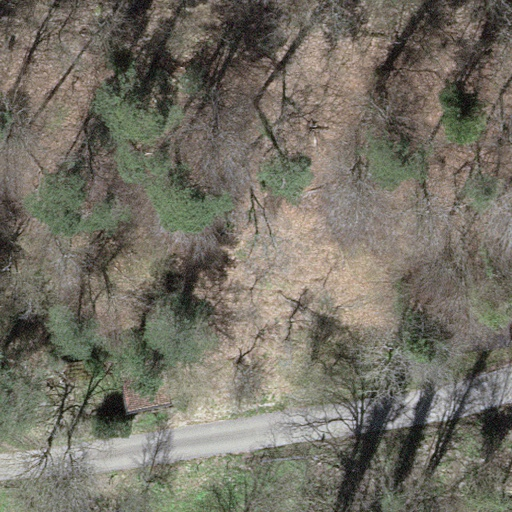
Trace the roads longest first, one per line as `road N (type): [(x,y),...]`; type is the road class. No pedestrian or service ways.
road 1 (residential): [(0,465),(511,381)]
road 2 (track): [(0,17),(122,0)]
